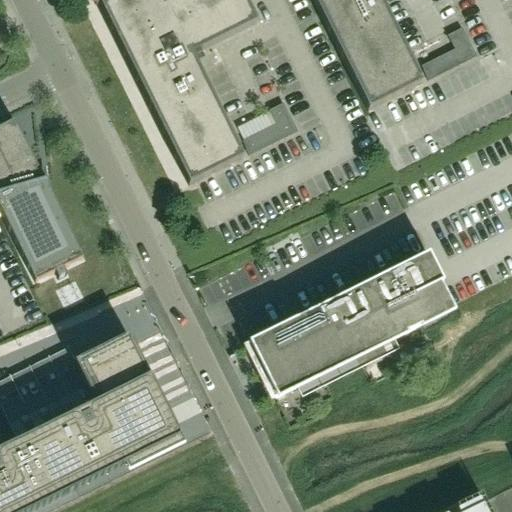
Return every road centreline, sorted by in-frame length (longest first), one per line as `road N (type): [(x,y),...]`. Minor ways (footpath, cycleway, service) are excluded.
road 1 (unclassified): [(278,511),(58,64)]
road 2 (unknown): [(165,283),(0,365)]
